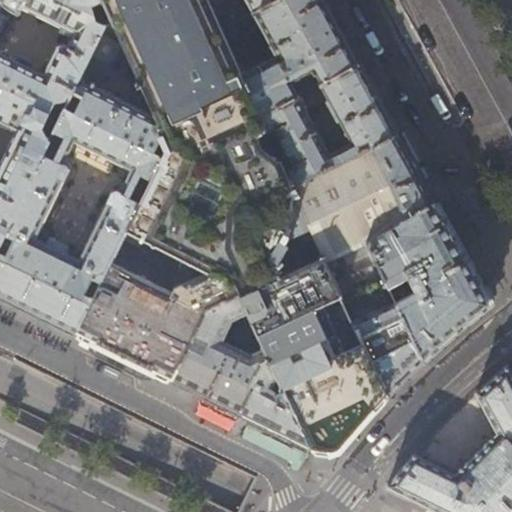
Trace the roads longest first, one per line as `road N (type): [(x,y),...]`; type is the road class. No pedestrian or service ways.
road 1 (residential): [(511,318),(413,402),(323,511)]
road 2 (residential): [(511,126),(439,0)]
